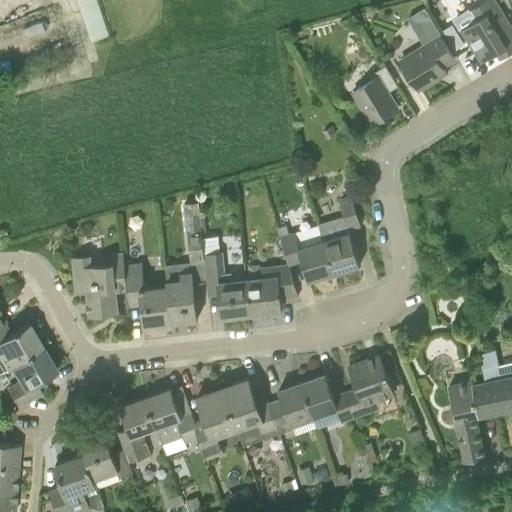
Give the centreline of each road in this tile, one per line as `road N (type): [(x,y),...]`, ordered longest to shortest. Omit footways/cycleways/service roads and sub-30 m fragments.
road 1 (residential): [(96,369),(126,358),(319,337),(380,318),(398,300),(403,263),(383,169),(388,157),(511,79)]
road 2 (residential): [(297,511),(511,465)]
road 3 (residential): [(32,511),(36,442),(96,369)]
road 4 (residential): [(96,369),(37,271),(0,260)]
